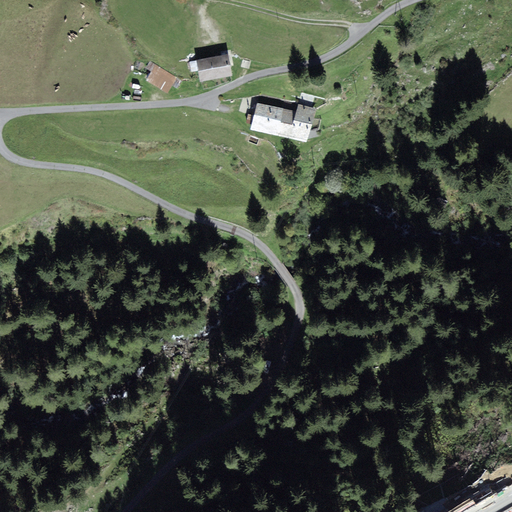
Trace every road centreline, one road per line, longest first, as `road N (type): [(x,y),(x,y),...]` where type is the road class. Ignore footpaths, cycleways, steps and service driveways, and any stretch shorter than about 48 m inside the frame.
road 1 (unclassified): [(126,511),(178,458),(241,416),(278,371),(297,323),(297,290),(246,234),(109,175),(21,161),(0,143)]
road 2 (unclassified): [(412,0),(337,52),(195,100),(0,117)]
